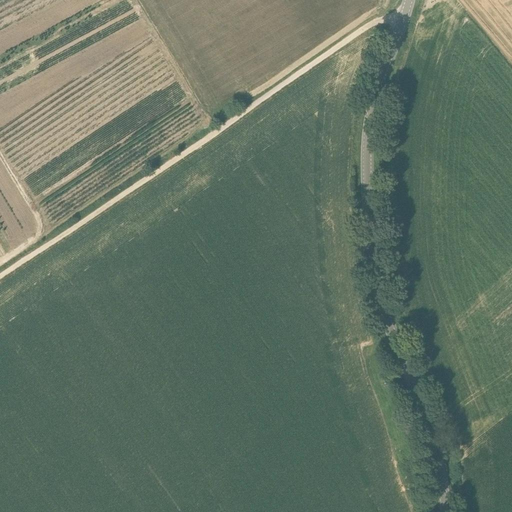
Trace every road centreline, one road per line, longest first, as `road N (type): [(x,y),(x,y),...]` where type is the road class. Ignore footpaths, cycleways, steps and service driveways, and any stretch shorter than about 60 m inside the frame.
road 1 (tertiary): [(443,511),(435,443),(382,307),(369,226),(373,102),(408,0)]
road 2 (track): [(0,276),(361,31),(403,17)]
